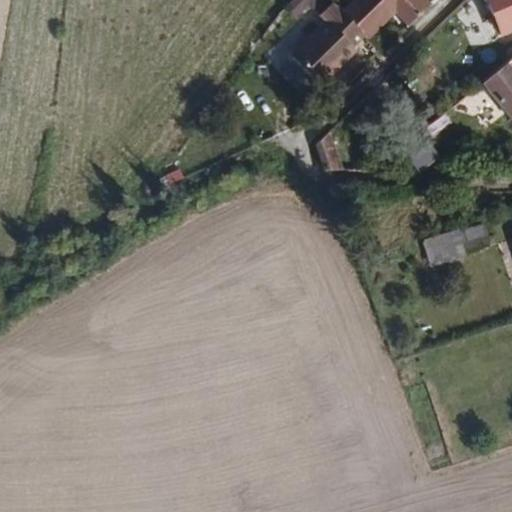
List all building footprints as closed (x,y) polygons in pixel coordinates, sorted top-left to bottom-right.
[(318,0),(293,0),(285,10),(301,26),(323,4),(318,0)] [(434,10),(425,0),(366,0),(346,18),(370,43),(372,45),(400,19),(411,32),(434,10)] [(511,33),(511,0),(487,0),(503,37),(511,33)] [(323,91),(361,59),(358,55),(370,43),(346,18),(337,10),(325,22),(330,30),(298,60),(323,91)] [(511,66),(484,89),(499,108),(511,98),(511,66)] [(511,98),(499,108),(511,123),(511,98)] [(347,173),(330,134),(317,146),(328,172),(347,173)] [(415,167),(435,151),(425,135),(404,152),(415,167)] [(460,225),(491,218),(486,199),(456,206),(460,225)] [(484,229),(459,237),(464,254),(490,245),(484,229)] [(422,241),(428,269),(464,261),(458,234),(422,241)]
